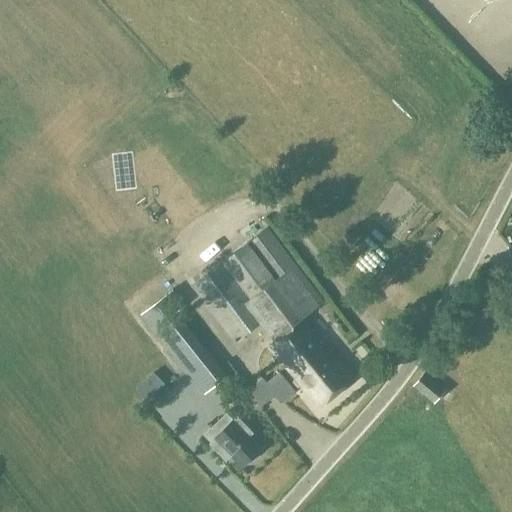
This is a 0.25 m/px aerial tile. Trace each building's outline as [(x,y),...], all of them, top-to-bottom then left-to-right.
[(325,302),(266,230),(193,290),(237,344),(266,321),(271,326),(293,308),(303,319),(305,318),(325,302)] [(378,263),(385,256),(367,236),(359,243),(378,263)] [(141,314),(204,394),(227,376),(176,312),(184,305),(172,289),(141,314)] [(355,379),(306,319),(305,318),(303,319),(271,346),(297,378),(293,381),(298,387),(302,384),(321,407),(355,379)] [(426,372),(415,386),(435,404),(447,390),(426,372)] [(148,400),(164,385),(153,374),(138,390),(148,400)] [(251,436),(254,433),(238,416),(234,419),(227,412),(206,433),(205,433),(204,434),(228,458),(232,455),(243,467),(249,461),(251,462),(257,456),(256,454),(262,448),(251,436)]
